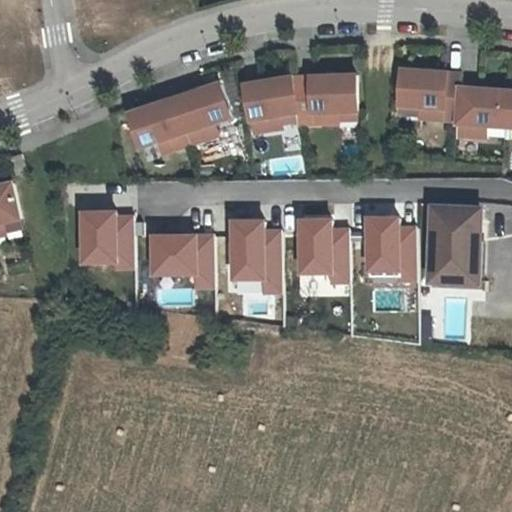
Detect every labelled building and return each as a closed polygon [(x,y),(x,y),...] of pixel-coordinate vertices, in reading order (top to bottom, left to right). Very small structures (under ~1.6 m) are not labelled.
[(463,72),(404,68),(402,103),(420,105),(420,116),(460,119),(462,86),(463,72)] [(294,75),(300,111),(302,124),(340,123),(340,110),(360,109),(359,73),(294,75)] [(294,75),(249,82),(256,130),(286,126),(284,113),(300,111),(294,75)] [(177,96),(193,143),(221,133),(217,121),(233,115),(222,81),(177,96)] [(462,86),(460,119),(459,135),(488,136),(489,124),(507,124),(507,119),(509,95),(509,89),(462,86)] [(177,96),(133,112),(145,146),(161,140),(165,152),(193,143),(177,96)] [(23,153),(12,157),(18,174),(29,170),(23,153)] [(0,237),(8,236),(6,223),(22,219),(15,184),(0,187),(0,237)] [(429,204),(425,281),(480,284),(485,207),(429,204)] [(116,210),(77,211),(78,264),(114,264),(114,271),(131,271),(130,216),(116,217),(116,210)] [(403,217),(365,218),(366,271),(402,271),(402,278),(419,278),(418,223),(403,224),(403,217)] [(336,219),(297,220),(298,274),(334,273),(334,280),(351,280),(350,226),(336,226),(336,219)] [(264,220),(229,220),(229,281),(262,280),(262,293),(281,292),(281,231),(264,231),(264,220)] [(214,235),(151,235),(151,275),(194,275),(194,287),(214,287),(214,235)]
